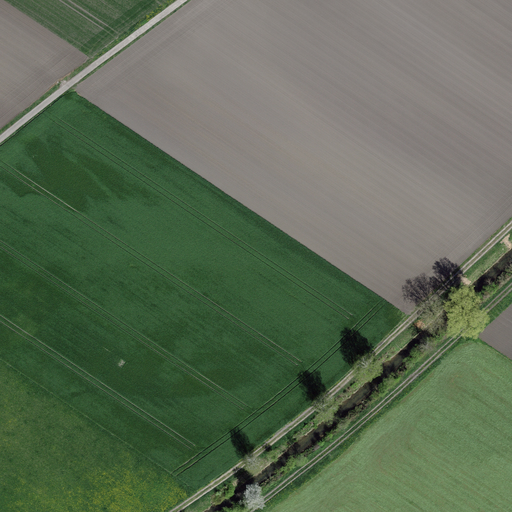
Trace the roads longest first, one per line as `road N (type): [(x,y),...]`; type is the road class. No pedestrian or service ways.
road 1 (track): [(176,511),(384,345),(511,226)]
road 2 (track): [(241,511),(511,282)]
road 3 (track): [(190,0),(0,149)]
